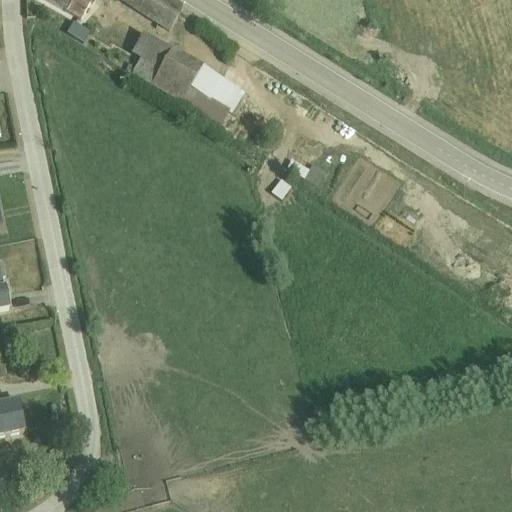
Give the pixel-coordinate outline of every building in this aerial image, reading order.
[(41,0),(67,15),(65,18),(80,26),(90,8),(75,0),(74,3),(70,1),(70,0),(41,0)] [(161,0),(106,0),(167,38),(182,13),(161,0)] [(66,24),(60,35),(83,50),(89,39),(66,24)] [(150,93),(171,57),(141,41),(130,61),(139,66),(130,81),(150,93)] [(171,57),(150,93),(220,134),(228,120),(231,122),(243,101),(202,74),(203,73),(172,56),(171,57)] [(296,173),(293,179),(317,193),(325,178),(312,170),(307,179),(296,173)] [(0,443),(23,439),(16,405),(0,407),(0,443)]
